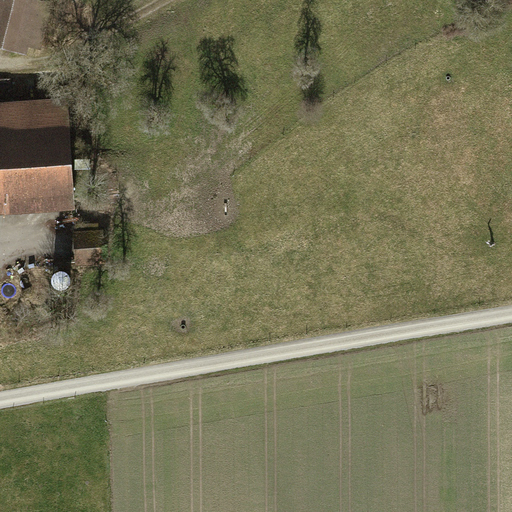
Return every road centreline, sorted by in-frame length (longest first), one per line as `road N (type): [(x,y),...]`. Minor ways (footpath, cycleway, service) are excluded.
road 1 (track): [(0,400),(511,315)]
road 2 (track): [(166,0),(74,49),(0,65)]
